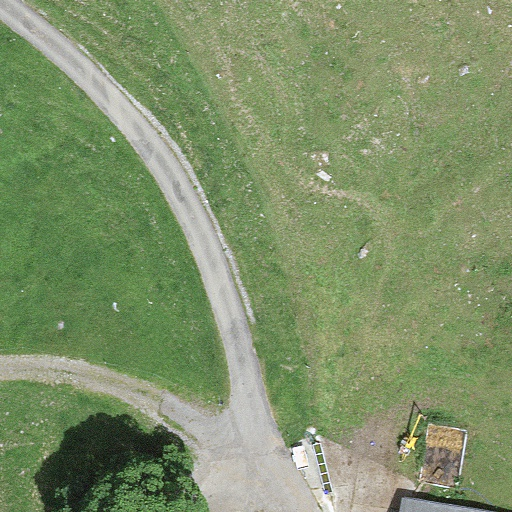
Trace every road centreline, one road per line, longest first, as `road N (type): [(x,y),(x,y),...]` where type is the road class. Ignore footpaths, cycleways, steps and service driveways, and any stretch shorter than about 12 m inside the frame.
road 1 (track): [(0,7),(104,77),(183,180),(231,287),(289,502)]
road 2 (track): [(300,511),(181,408),(81,373),(0,378)]
